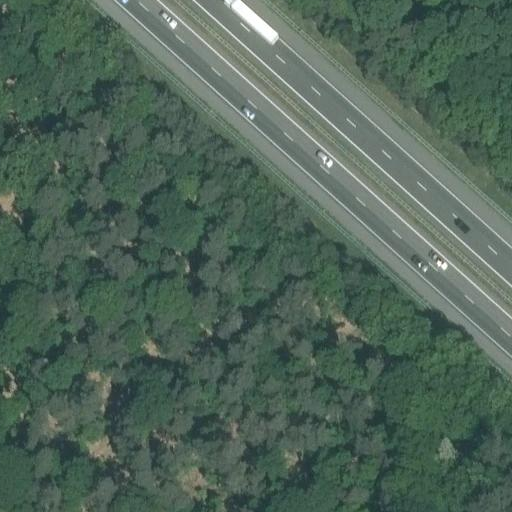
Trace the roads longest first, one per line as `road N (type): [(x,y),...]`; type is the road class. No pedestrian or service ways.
road 1 (motorway): [(136,0),(511,337)]
road 2 (motorway): [(511,268),(214,0)]
